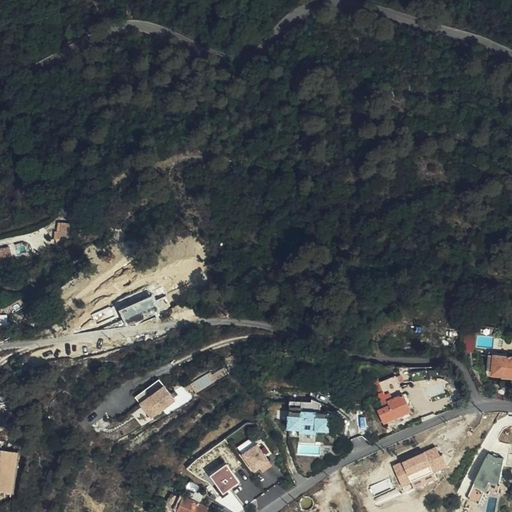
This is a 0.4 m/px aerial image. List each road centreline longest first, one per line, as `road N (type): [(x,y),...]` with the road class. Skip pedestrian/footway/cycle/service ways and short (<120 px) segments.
road 1 (unclassified): [(0,78),(130,25),(221,57),(245,57),(308,8),(345,2),(511,54)]
road 2 (unclassified): [(478,406),(457,364),(331,358),(283,332),(208,322),(0,346)]
road 3 (unclassified): [(478,406),(362,452),(268,511)]
